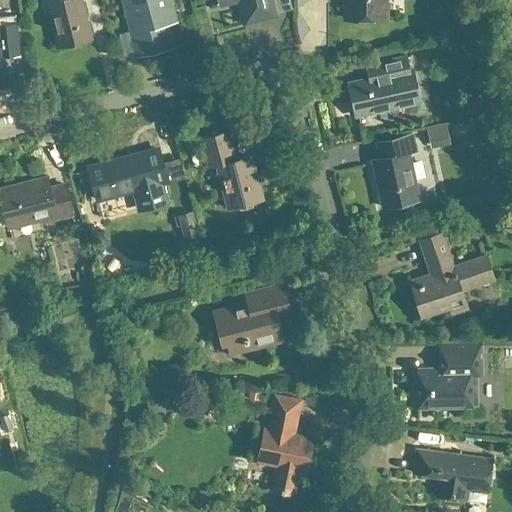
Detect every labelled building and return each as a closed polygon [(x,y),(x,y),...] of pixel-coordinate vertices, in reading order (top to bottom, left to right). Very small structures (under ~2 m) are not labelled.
[(90,40),(79,0),(61,0),(46,4),(57,48),(90,40)] [(172,47),(162,11),(172,8),(169,0),(132,0),(137,15),(127,17),(137,56),(172,47)] [(218,0),(219,2),(226,0),(253,0),(259,21),(276,16),(271,0),(218,0)] [(343,0),(344,18),(385,18),(385,0),(343,0)] [(0,81),(5,81),(2,54),(18,52),(15,25),(0,26),(0,81)] [(447,50),(468,45),(466,37),(445,42),(447,50)] [(410,68),(407,57),(372,64),(375,78),(350,84),(357,115),(420,102),(413,67),(410,68)] [(449,149),(443,127),(422,133),(428,155),(449,149)] [(262,201),(251,156),(234,161),(227,132),(201,139),(209,168),(216,166),(227,209),(262,201)] [(418,200),(408,154),(416,152),(412,136),(376,143),(380,159),(372,161),(382,208),(418,200)] [(166,182),(157,150),(88,168),(97,200),(136,190),(141,209),(165,203),(160,184),(166,182)] [(71,214),(64,185),(48,189),(45,179),(0,190),(0,200),(2,208),(0,208),(0,226),(40,216),(41,222),(71,214)] [(200,249),(191,213),(178,217),(187,252),(200,249)] [(494,281),(486,256),(453,266),(442,233),(419,241),(430,274),(409,281),(411,288),(421,318),(448,309),(450,316),(467,310),(465,303),(461,292),(494,281)] [(282,340),(275,311),(287,307),(281,285),(244,294),(246,304),(213,312),(219,338),(225,337),(229,354),(249,349),(248,344),(261,340),(262,345),(282,340)] [(481,377),(481,345),(439,346),(439,371),(417,371),(418,408),(478,406),(477,377),(481,377)] [(248,392),(247,400),(259,401),(260,393),(248,392)] [(304,471),(310,440),(291,436),(298,402),(275,397),(268,431),(263,430),(257,462),(275,465),(274,473),(271,491),(293,495),(297,473),(297,470),(304,471)] [(125,411),(123,425),(134,427),(136,412),(125,411)] [(486,493),(491,459),(415,449),(412,473),(442,477),(439,497),(484,503),(486,493)] [(121,490),(114,511),(125,511),(132,496),(121,490)]
